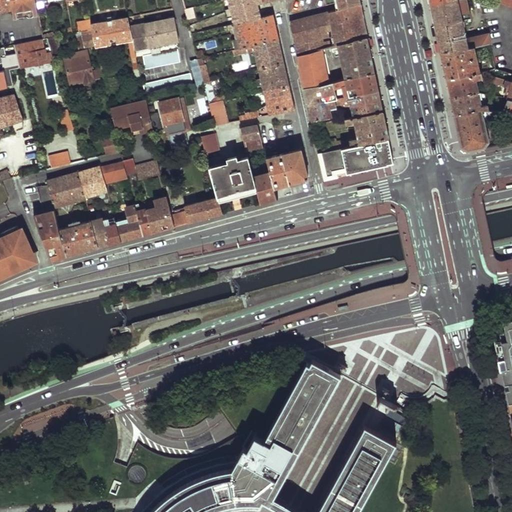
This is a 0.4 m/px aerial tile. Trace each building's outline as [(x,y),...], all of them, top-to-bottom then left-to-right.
[(0,0),(0,10),(12,8),(13,15),(38,11),(36,1),(36,0),(0,0)] [(182,0),(185,9),(190,8),(187,0),(182,0)] [(228,0),(234,23),(261,16),(258,4),(263,3),(262,0),(228,0)] [(324,0),(326,5),(336,2),(337,5),(338,9),(360,3),(359,0),(324,0)] [(433,15),(435,26),(469,18),(470,18),(465,0),(458,0),(431,6),(433,15)] [(289,21),(296,55),(321,49),(323,49),(321,39),(333,36),(336,46),(368,38),(364,20),(360,3),(338,9),(289,21)] [(185,9),(187,19),(198,17),(197,12),(203,11),(202,5),(190,8),(185,9)] [(234,23),(240,48),(278,38),(272,13),(261,16),(234,23)] [(128,17),(139,68),(140,71),(179,62),(176,50),(141,57),(139,49),(179,40),(174,17),(135,25),(134,16),(128,17)] [(74,20),(76,30),(81,29),(91,27),(91,23),(90,17),(74,20)] [(91,27),(95,43),(96,46),(127,42),(134,70),(139,68),(128,17),(91,23),(91,27)] [(439,40),(441,52),(490,42),(489,34),(465,39),(461,23),(469,21),(469,18),(435,26),(439,40)] [(81,29),(85,45),(95,43),(91,27),(81,29)] [(65,58),(71,83),(84,79),(84,82),(95,79),(87,49),(64,54),(57,34),(47,36),(55,60),(65,58)] [(14,44),(19,64),(26,63),(25,54),(33,53),(35,64),(55,60),(47,36),(14,44)] [(254,50),(258,68),(283,62),(278,38),(240,48),(232,50),(233,55),(254,50)] [(336,46),(344,80),(375,72),(371,55),(368,38),(336,46)] [(446,74),(447,78),(480,71),(475,49),(479,48),(479,47),(483,46),(487,65),(495,68),(490,42),(441,52),(444,66),(446,74)] [(296,55),(304,89),(328,84),(321,49),(296,55)] [(197,58),(203,82),(208,81),(202,57),(197,58)] [(190,60),(197,86),(204,84),(203,82),(197,58),(190,60)] [(258,68),(263,90),(288,84),(283,62),(258,68)] [(449,88),(451,97),(477,91),(474,79),(489,76),(488,74),(484,73),(484,70),(480,71),(447,78),(449,88)] [(0,71),(0,89),(9,89),(6,71),(0,71)] [(379,91),(376,77),(375,72),(344,80),(328,84),(304,89),(307,105),(379,91)] [(142,83),(145,97),(192,87),(190,73),(142,83)] [(490,81),(511,88),(511,85),(511,81),(488,74),(489,76),(490,81)] [(263,90),(267,107),(244,113),(245,115),(239,116),(240,120),(294,108),(288,84),(263,90)] [(307,105),(311,121),(331,117),(330,107),(349,103),(353,117),(383,111),(381,101),(379,91),(307,105)] [(453,107),(455,116),(481,109),(488,110),(486,105),(480,104),(477,91),(451,97),(453,107)] [(0,96),(0,126),(23,119),(14,93),(0,96)] [(160,101),(164,123),(170,122),(171,132),(185,129),(179,104),(183,103),(182,96),(160,101)] [(110,106),(115,126),(130,122),(131,127),(139,126),(140,131),(152,128),(146,98),(110,106)] [(208,103),(214,126),(228,123),(223,99),(208,103)] [(189,128),(183,103),(179,104),(185,129),(189,128)] [(59,111),(65,127),(72,125),(66,109),(59,111)] [(459,132),(462,147),(468,150),(484,147),(488,141),(483,118),(490,118),(490,114),(493,114),(494,111),(488,110),(481,109),(455,116),(459,132)] [(354,123),(357,137),(336,142),(335,139),(316,143),(318,152),(341,147),(389,137),(385,123),(383,111),(353,117),(345,119),(346,125),(354,123)] [(511,114),(510,114),(501,144),(511,141),(511,114)] [(241,127),(247,151),(263,146),(258,124),(241,127)] [(203,141),(206,154),(220,150),(216,132),(201,135),(203,141)] [(104,140),(106,153),(110,153),(121,150),(118,137),(104,140)] [(318,152),(324,180),(337,177),(337,172),(346,170),(346,172),(394,162),(392,153),(389,137),(341,147),(318,152)] [(281,152),(289,182),(308,177),(301,148),(281,152)] [(266,156),(270,173),(274,186),(289,182),(281,152),(266,156)] [(48,158),(51,167),(67,163),(70,162),(67,153),(48,158)] [(210,166),(218,195),(219,198),(256,187),(254,177),(248,155),(210,166)] [(123,160),(127,172),(136,169),(135,163),(133,157),(123,160)] [(157,157),(135,163),(136,169),(139,178),(161,172),(157,157)] [(123,160),(101,166),(106,184),(128,178),(127,172),(123,160)] [(79,171),(86,196),(107,190),(106,184),(101,166),(100,164),(79,171)] [(9,169),(0,172),(0,175),(2,181),(12,177),(9,169)] [(48,184),(54,206),(86,196),(79,171),(47,180),(48,184)] [(256,187),(260,202),(267,201),(277,198),(274,186),(270,173),(254,177),(256,187)] [(44,212),(55,209),(54,206),(48,184),(36,187),(44,212)] [(147,211),(153,231),(165,228),(175,225),(167,195),(155,199),(157,209),(147,211)] [(178,212),(182,224),(203,218),(223,213),(219,198),(218,195),(185,204),(186,210),(178,212)] [(60,228),(67,254),(85,249),(99,246),(92,218),(90,212),(86,199),(81,201),(86,220),(78,223),(78,220),(71,222),(72,225),(60,228)] [(118,226),(122,240),(132,237),(143,234),(138,214),(135,203),(126,206),(129,217),(122,219),(123,224),(118,226)] [(38,226),(51,259),(58,257),(67,254),(60,228),(55,209),(44,212),(34,215),(38,226)] [(138,214),(143,234),(147,233),(153,231),(147,211),(138,214)] [(92,218),(99,246),(104,244),(111,243),(106,226),(103,216),(92,218)] [(106,226),(111,243),(116,241),(122,240),(118,226),(117,223),(106,226)] [(0,277),(26,265),(24,262),(37,255),(22,226),(0,237),(0,277)] [(511,318),(502,321),(507,342),(496,344),(498,352),(505,385),(511,384),(511,318)] [(358,511),(397,442),(373,429),(365,424),(316,511),(304,511),(275,496),(282,491),(341,374),(313,359),(310,363),(307,362),(264,439),(255,434),(248,448),(244,446),(237,460),(218,463),(201,468),(185,475),(170,485),(156,496),(142,511),(358,511)] [(383,396),(374,405),(384,416),(389,412),(394,417),(398,413),(383,396)]
